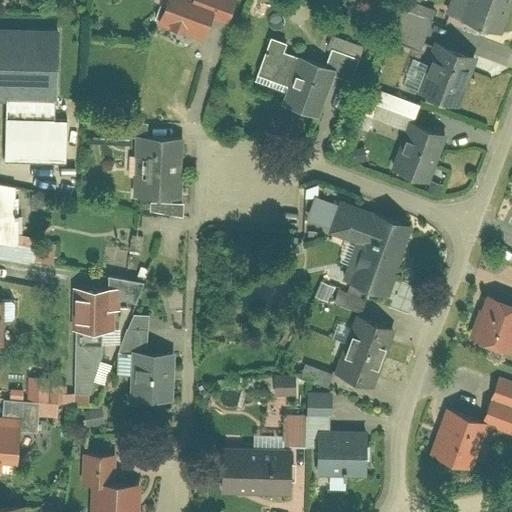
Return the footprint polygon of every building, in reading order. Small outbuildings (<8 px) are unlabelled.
[(159,0),(155,18),(203,32),(209,12),(212,0),(159,0)] [(212,0),(209,12),(228,18),(233,0),(212,0)] [(436,6),(419,0),(405,0),(393,34),(422,45),(436,6)] [(451,0),(448,12),(500,29),(509,0),(451,0)] [(59,24),(0,22),(0,98),(4,98),(4,111),(55,111),(55,91),(59,24)] [(287,36),(270,30),(257,71),(286,80),(280,98),(320,111),(333,69),(352,75),(364,39),(327,27),(318,55),(284,44),(287,36)] [(436,37),(420,90),(460,102),(476,49),(436,37)] [(369,80),(355,120),(371,126),(376,114),(411,126),(415,114),(421,98),(369,80)] [(448,126),(415,114),(411,126),(396,165),(430,178),(448,126)] [(106,131),(136,131),(148,131),(148,117),(106,117),(106,131)] [(136,131),(135,191),(180,191),(182,131),(148,131),(136,131)] [(0,177),(0,254),(53,263),(53,242),(35,242),(35,236),(32,236),(33,232),(18,229),(18,203),(14,204),(14,179),(0,177)] [(362,238),(349,275),(388,289),(413,220),(320,187),(310,214),(329,221),(328,225),(362,238)] [(183,199),(145,199),(145,206),(182,211),(183,199)] [(109,279),(73,278),(74,300),(74,326),(74,350),(74,371),(74,386),(92,387),(102,355),(101,324),(113,324),(111,304),(120,305),(120,294),(136,297),(143,277),(108,269),(109,279)] [(366,294),(339,284),(334,297),(361,307),(366,294)] [(511,293),(489,285),(474,329),(510,342),(511,337),(511,293)] [(131,345),(131,393),(174,394),(173,343),(147,342),(149,309),(134,309),(120,344),(131,345)] [(360,309),(337,372),(370,384),(393,320),(360,309)] [(333,367),(304,358),(299,374),(328,383),(333,367)] [(449,401),(431,454),(474,468),(488,427),(511,435),(511,377),(495,371),(481,412),(449,401)] [(48,373),(28,373),(28,396),(39,398),(48,398),(48,379),(48,373)] [(293,375),(274,376),(275,391),(294,390),(293,375)] [(67,379),(48,379),(48,398),(59,399),(73,399),(73,388),(67,388),(67,379)] [(304,409),(304,444),(316,444),(316,425),(322,425),(323,409),(331,409),(331,387),(306,388),(306,409),(304,409)] [(1,411),(20,412),(19,425),(37,427),(39,412),(57,414),(59,399),(48,398),(39,398),(28,396),(3,394),(1,411)] [(282,444),(290,444),(304,444),(304,409),(283,409),(282,430),(282,444)] [(1,411),(0,410),(0,467),(1,467),(2,450),(17,451),(19,425),(20,412),(1,411)] [(322,425),(316,425),(316,444),(316,469),(333,469),(333,485),(346,485),(346,468),(365,468),(365,424),(322,425)] [(222,441),(222,486),(290,486),(290,444),(282,444),(282,430),(253,430),(253,441),(222,441)] [(90,511),(142,511),(143,483),(116,483),(117,455),(77,455),(77,486),(91,486),(90,511)] [(0,511),(28,511),(29,504),(0,503),(0,511)]
